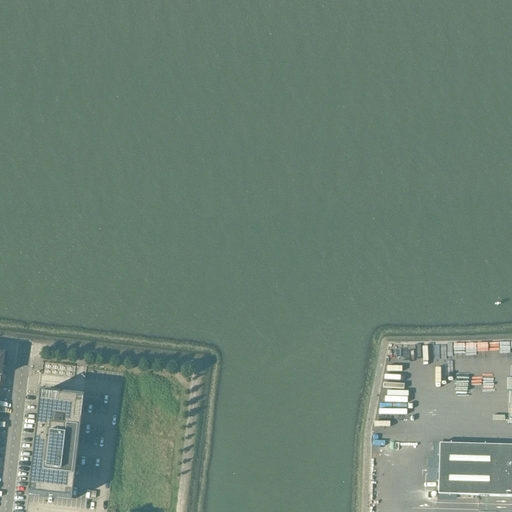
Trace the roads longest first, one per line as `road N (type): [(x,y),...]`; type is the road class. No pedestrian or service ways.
road 1 (unclassified): [(3,511),(21,348)]
road 2 (unknown): [(91,387),(111,408),(97,511)]
